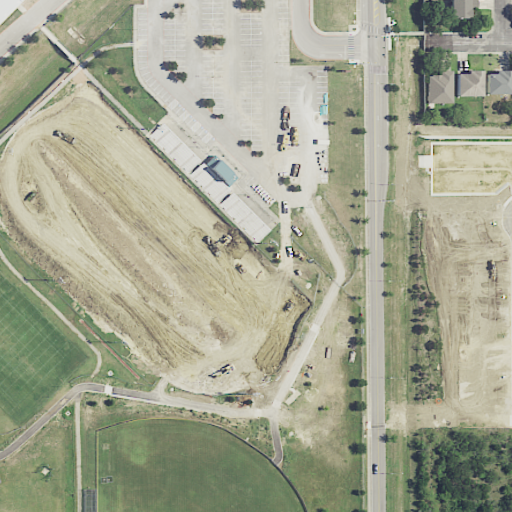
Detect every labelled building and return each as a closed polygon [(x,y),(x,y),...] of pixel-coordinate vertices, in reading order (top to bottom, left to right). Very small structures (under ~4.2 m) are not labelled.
[(0,0),(0,18),(18,0),(0,0)] [(449,18),(468,18),(468,6),(476,5),(475,0),(441,0),(442,8),(449,8),(449,18)] [(427,75),(427,103),(452,103),(452,70),(438,70),(438,75),(427,75)] [(481,96),(482,72),(456,71),(455,96),(481,96)] [(511,93),(511,71),(485,71),(486,94),(511,93)] [(148,134),(186,173),(198,161),(161,122),(148,134)]
